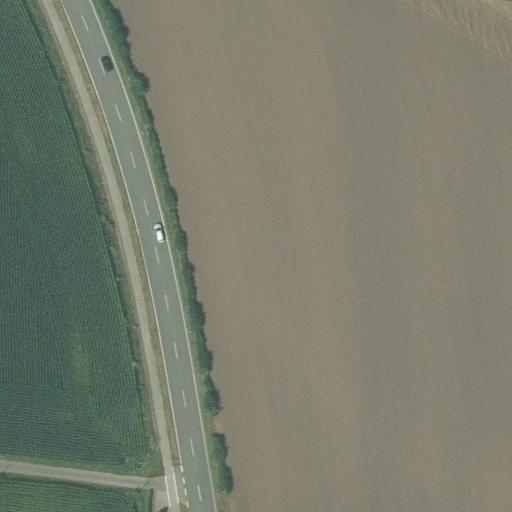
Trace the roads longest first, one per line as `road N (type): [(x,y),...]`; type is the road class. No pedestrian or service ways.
road 1 (secondary): [(197,489),(162,254),(120,104),(77,0)]
road 2 (residential): [(0,467),(197,489)]
